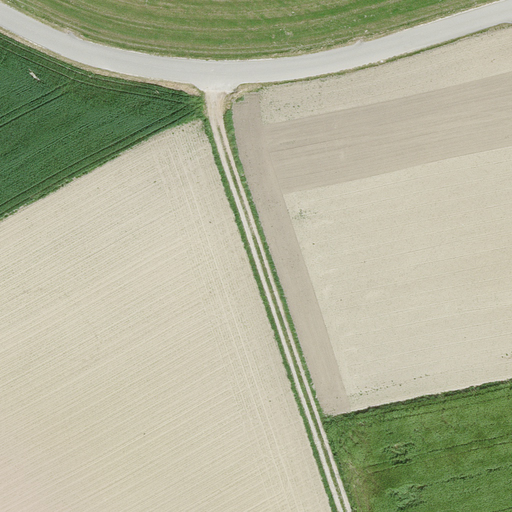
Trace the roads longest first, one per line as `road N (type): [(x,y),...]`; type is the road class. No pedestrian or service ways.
road 1 (unclassified): [(0,13),(106,57),(211,74),(356,54),(511,8)]
road 2 (track): [(344,511),(219,134),(211,74)]
